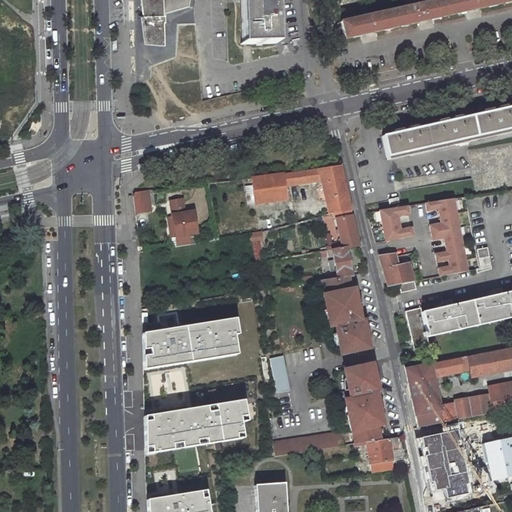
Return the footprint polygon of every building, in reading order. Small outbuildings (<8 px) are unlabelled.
[(165,14),(188,8),(189,0),(140,0),(142,17),(141,17),(144,45),(165,46),(164,23),(165,23),(165,14)] [(273,0),(237,0),(238,0),(239,45),(244,44),(252,44),(274,44),(273,0)] [(431,0),(341,21),(344,37),(508,0),(431,0)] [(511,105),(505,107),(504,105),(495,107),(496,109),(491,110),(490,108),(481,110),(482,113),(461,117),(460,114),(450,116),(451,118),(446,119),(445,117),(435,119),(436,123),(415,127),(415,124),(406,126),(406,128),(401,130),(400,128),(392,129),(393,132),(381,135),(386,155),(511,127),(511,105)] [(319,173),(328,213),(334,212),(351,210),(340,164),(338,164),(289,172),(290,184),(309,181),(308,175),(319,173)] [(282,173),(283,185),(290,184),(289,172),(282,173)] [(251,177),(255,203),(285,199),(283,185),(282,173),(251,177)] [(154,208),(153,195),(149,195),(148,188),(136,190),(139,210),(154,208)] [(397,198),(389,200),(390,207),(399,206),(397,198)] [(453,199),(425,203),(426,211),(438,209),(441,224),(429,226),(432,240),(443,238),(446,252),(435,254),(436,262),(448,260),(449,267),(437,269),(439,276),(467,272),(453,199)] [(171,203),(179,246),(191,244),(189,235),(185,213),(183,201),(171,203)] [(390,207),(378,209),(383,240),(411,235),(410,227),(398,228),(396,215),(408,213),(406,205),(399,206),(390,207)] [(185,213),(189,235),(198,233),(194,212),(185,213)] [(336,217),(342,244),(342,247),(343,248),(346,247),(359,245),(352,215),(336,217)] [(475,248),(479,267),(479,268),(475,269),(475,271),(491,268),(487,246),(475,248)] [(352,274),(346,247),(343,248),(342,247),(335,248),(331,248),(332,252),(337,277),(337,278),(348,276),(350,276),(350,275),(352,274)] [(317,250),(319,258),(326,257),(326,253),(325,249),(317,250)] [(409,261),(397,263),(393,250),(377,254),(377,255),(379,254),(386,283),(396,282),(412,279),(413,279),(409,261)] [(312,274),(299,277),(300,283),(313,281),(312,274)] [(351,288),(348,276),(337,278),(337,277),(323,279),(321,279),(327,309),(329,318),(330,325),(340,323),(341,328),(339,328),(340,332),(336,333),(338,344),(340,353),(369,346),(365,326),(354,329),(353,327),(355,326),(357,324),(357,322),(356,319),(359,318),(357,312),(356,303),(357,303),(354,288),(351,288)] [(398,291),(408,289),(413,283),(412,279),(396,282),(398,291)] [(511,292),(503,294),(502,288),(494,289),(496,296),(452,306),(450,299),(443,300),(445,307),(420,312),(419,308),(405,311),(414,350),(428,346),(426,338),(511,318),(511,292)] [(234,319),(141,334),(142,370),(236,355),(233,335),(237,335),(234,319)] [(470,377),(511,368),(511,352),(511,348),(467,356),(470,377)] [(283,356),(270,358),(274,393),(287,392),(283,356)] [(443,375),(467,370),(464,357),(440,361),(443,375)] [(430,364),(433,378),(443,375),(440,361),(430,364)] [(366,441),(380,439),(377,424),(382,423),(379,408),(377,408),(375,399),(374,393),(371,393),(370,389),(368,388),(366,387),(365,385),(376,383),(372,363),(344,371),(345,379),(348,390),(352,389),(353,394),(354,394),(355,398),(345,400),(347,407),(349,416),(354,443),(366,441)] [(433,379),(433,378),(430,364),(404,368),(407,384),(433,379)] [(410,398),(436,393),(433,379),(407,384),(410,398)] [(471,417),(511,409),(511,382),(487,388),(489,396),(468,400),(471,417)] [(443,422),(440,407),(436,393),(410,398),(417,427),(443,422)] [(243,400),(145,416),(146,454),(243,438),(240,422),(247,421),(243,400)] [(453,403),(453,404),(456,420),(471,417),(468,400),(453,403)] [(440,407),(443,422),(456,420),(453,404),(440,407)] [(243,447),(245,460),(317,449),(342,445),(340,432),(243,447)] [(459,437),(463,456),(480,453),(476,434),(459,437)] [(366,441),(369,463),(380,461),(384,460),(391,459),(389,445),(391,445),(392,448),(397,447),(395,437),(380,439),(366,441)] [(443,461),(463,456),(459,437),(439,441),(443,461)] [(421,445),(426,467),(427,467),(444,464),(443,461),(439,441),(421,445)] [(433,494),(436,493),(449,490),(444,464),(427,467),(426,467),(433,494)] [(284,511),(282,483),(255,485),(256,511),(284,511)] [(208,511),(205,491),(146,500),(146,511),(208,511)] [(457,507),(452,508),(452,511),(456,511),(460,511),(469,509),(467,500),(456,502),(457,507)]
